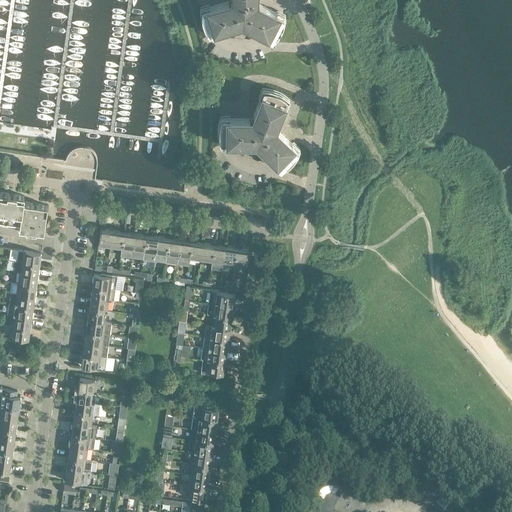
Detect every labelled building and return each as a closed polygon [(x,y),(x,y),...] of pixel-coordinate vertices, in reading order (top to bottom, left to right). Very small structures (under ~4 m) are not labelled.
[(210,32),(230,26),(236,24),(237,26),(246,26),(246,25),(271,37),(282,15),(259,3),(256,2),(255,0),(229,0),(228,0),(227,0),(203,7),(210,32)] [(263,90),(256,108),(253,114),(254,115),(252,118),(249,118),(249,117),(223,117),(223,142),(250,142),(250,144),(258,148),(259,146),(279,165),(297,147),(278,129),(277,129),(275,127),(276,124),(277,124),(286,100),(263,90)] [(20,221),(23,201),(24,195),(0,191),(0,219),(19,222),(20,222),(20,221)] [(43,234),(46,214),(47,204),(23,201),(20,221),(20,222),(19,222),(18,231),(43,234)] [(112,229),(101,227),(98,245),(110,247),(112,229)] [(112,229),(110,247),(121,249),(124,231),(112,229)] [(120,255),(131,256),(135,232),(124,231),(121,249),(120,255)] [(131,256),(131,258),(143,259),(146,234),(135,232),(131,256)] [(143,259),(154,261),(158,236),(146,234),(143,259)] [(154,261),(165,262),(169,237),(158,236),(154,261)] [(165,262),(177,264),(180,239),(169,237),(165,262)] [(177,264),(188,265),(189,258),(192,240),(180,239),(177,264)] [(189,258),(201,260),(203,242),(192,240),(189,258)] [(201,260),(212,261),(214,244),(203,242),(201,260)] [(212,261),(211,268),(222,269),(223,263),(226,245),(214,244),(212,261)] [(223,263),(234,265),(237,247),(226,245),(223,263)] [(234,265),(246,266),(249,249),(237,247),(234,265)] [(39,263),(41,252),(18,249),(17,260),(39,263)] [(15,260),(13,270),(20,271),(37,274),(39,263),(17,260),(15,260)] [(18,282),(36,284),(37,274),(20,271),(18,282)] [(115,288),(117,275),(112,274),(112,276),(94,273),(92,285),(115,288)] [(17,293),(34,295),(36,284),(18,282),(17,293)] [(91,297),(109,299),(114,300),(115,288),(92,285),(91,297)] [(186,285),(185,299),(190,299),(192,300),(194,286),(186,285)] [(209,302),(215,303),(233,305),(234,293),(211,290),(209,302)] [(11,292),(9,303),(33,306),(34,295),(17,293),(11,292)] [(89,308),(107,310),(109,299),(91,297),(89,308)] [(209,302),(207,313),(213,314),(231,317),(233,305),(215,303),(209,302)] [(9,303),(8,314),(13,314),(31,317),(33,306),(9,303)] [(88,319),(105,322),(107,310),(89,308),(88,319)] [(180,310),(179,321),(186,322),(188,311),(183,310),(180,310)] [(12,325),(30,328),(31,317),(13,314),(12,325)] [(213,314),(212,325),(230,328),(231,317),(213,314)] [(111,322),(105,322),(88,319),(86,331),(110,334),(111,322)] [(186,322),(179,321),(177,332),(185,333),(186,322)] [(12,325),(10,336),(28,339),(30,328),(12,325)] [(230,328),(212,325),(206,325),(204,336),(228,339),(230,328)] [(129,330),(128,337),(130,337),(134,338),(136,338),(137,331),(129,330)] [(84,342),(108,345),(110,334),(86,331),(84,342)] [(185,333),(177,332),(175,344),(183,345),(185,333)] [(226,351),(228,339),(204,336),(203,347),(226,351)] [(106,356),(108,345),(84,342),(83,353),(106,356)] [(225,362),(226,351),(203,347),(201,359),(203,359),(225,362)] [(81,365),(105,368),(106,356),(83,353),(81,365)] [(225,362),(203,359),(201,372),(210,374),(211,372),(223,373),(225,362)] [(78,388),(96,391),(97,379),(79,377),(78,388)] [(0,387),(0,395),(2,395),(1,404),(19,406),(20,396),(16,395),(17,390),(0,387)] [(78,388),(76,399),(94,402),(96,391),(78,388)] [(94,402),(76,399),(75,411),(92,413),(99,414),(100,403),(94,402)] [(212,404),(195,402),(193,416),(216,420),(218,408),(212,407),(212,404)] [(1,404),(0,409),(0,414),(17,417),(19,406),(1,404)] [(75,411),(73,422),(91,425),(92,413),(75,411)] [(17,417),(0,414),(0,425),(16,427),(17,417)] [(193,416),(191,428),(215,431),(216,420),(193,416)] [(95,437),(97,425),(91,425),(73,422),(71,433),(95,437)] [(0,436),(14,438),(16,427),(0,425),(0,436)] [(116,434),(115,440),(119,440),(122,441),(124,429),(117,428),(116,434)] [(215,431),(191,428),(190,439),(213,442),(215,431)] [(70,445),(88,447),(93,448),(95,437),(71,433),(70,445)] [(0,447),(13,449),(14,438),(0,436),(0,447)] [(190,439),(188,450),(194,451),(212,453),(213,442),(190,439)] [(68,456),(86,459),(88,447),(70,445),(68,456)] [(0,458),(11,460),(13,449),(0,447),(0,458)] [(210,465),(212,453),(194,451),(192,462),(210,465)] [(68,456),(67,467),(84,470),(90,471),(92,459),(86,459),(68,456)] [(0,470),(9,472),(11,460),(0,458),(0,470)] [(191,474),(208,476),(210,465),(192,462),(191,474)] [(67,467),(65,479),(89,483),(90,471),(84,470),(67,467)] [(9,476),(0,474),(0,481),(8,483),(9,476)] [(189,485),(207,487),(208,476),(191,474),(189,485)] [(64,484),(63,491),(73,493),(74,485),(64,484)] [(189,485),(187,497),(205,499),(207,487),(189,485)] [(444,510),(448,506),(440,498),(436,503),(444,510)] [(193,502),(192,506),(191,511),(200,511),(202,511),(204,504),(193,502)]
